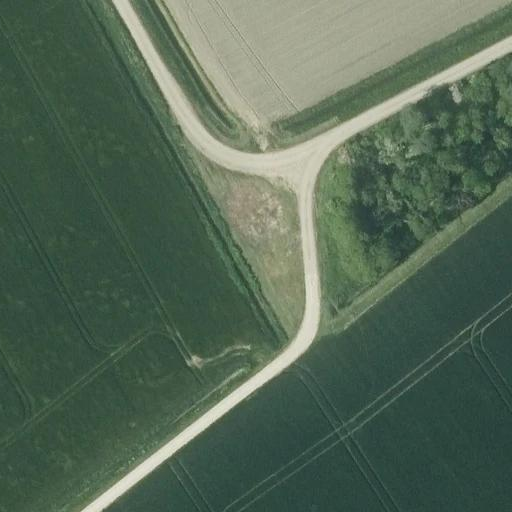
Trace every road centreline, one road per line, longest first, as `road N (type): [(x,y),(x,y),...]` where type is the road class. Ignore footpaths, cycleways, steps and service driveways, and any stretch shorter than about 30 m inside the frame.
road 1 (unclassified): [(89,511),(289,353),(308,318),(306,153)]
road 2 (unclassified): [(306,153),(252,166),(218,162),(190,132),(117,0)]
road 3 (unclassified): [(511,46),(306,153)]
